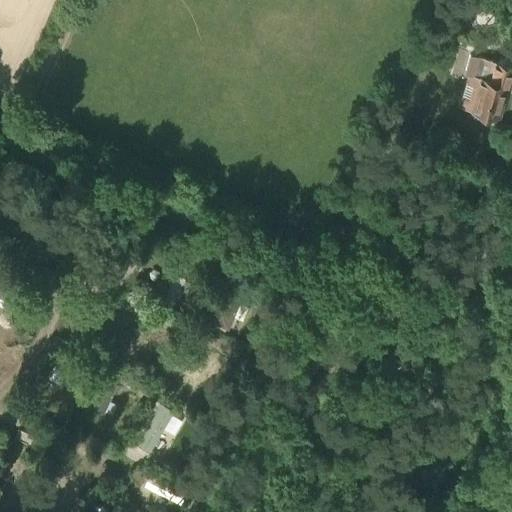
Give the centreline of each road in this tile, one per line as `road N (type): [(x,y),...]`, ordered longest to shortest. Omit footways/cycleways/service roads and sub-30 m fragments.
road 1 (track): [(0,142),(317,278),(370,331)]
road 2 (track): [(0,261),(227,348)]
road 3 (track): [(370,331),(314,394),(239,511)]
road 4 (track): [(511,255),(370,331)]
road 5 (track): [(0,392),(42,338),(64,288)]
